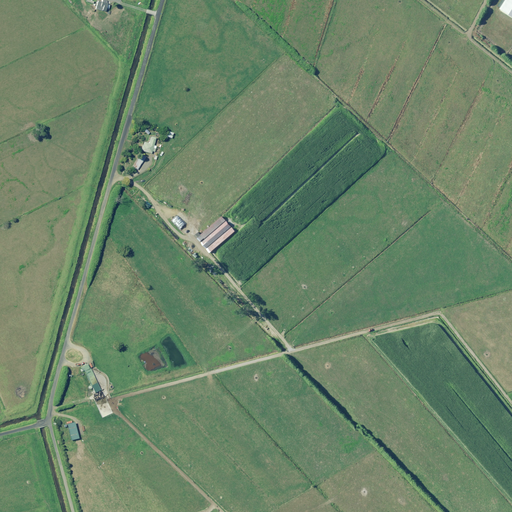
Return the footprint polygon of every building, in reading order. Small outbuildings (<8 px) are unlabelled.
[(107,0),(104,0),(102,0),(102,2),(98,1),(96,9),(106,12),(107,9),(109,9),(110,4),(106,3),(107,0)] [(511,0),(503,0),(500,7),(511,14),(511,0)] [(156,138),(151,137),(149,143),(145,142),(144,146),(143,145),(141,151),(152,154),(152,151),(155,152),(157,146),(154,146),(156,138)] [(138,170),(146,157),(141,154),(133,167),(138,170)] [(226,221),(223,217),(202,234),(200,232),(196,236),(201,242),(207,249),(211,253),(236,231),(232,227),(226,221)] [(90,368),(88,364),(83,366),(92,386),(97,383),(98,383),(91,368),(90,368)] [(79,438),(75,422),(68,424),(71,440),(79,438)]
